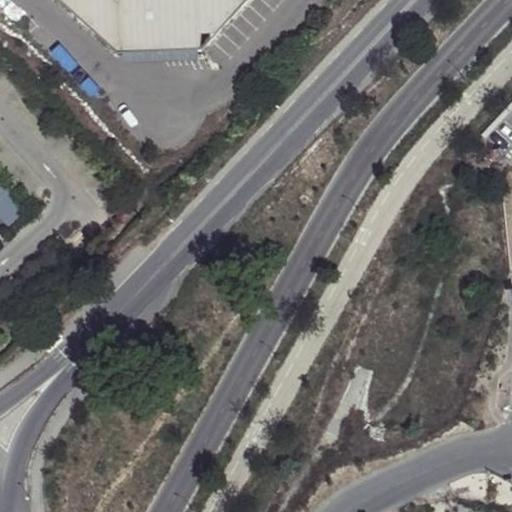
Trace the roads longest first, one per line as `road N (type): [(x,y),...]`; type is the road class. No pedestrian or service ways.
road 1 (tertiary): [(415,0),(61,370)]
road 2 (tertiary): [(5,482),(61,370)]
